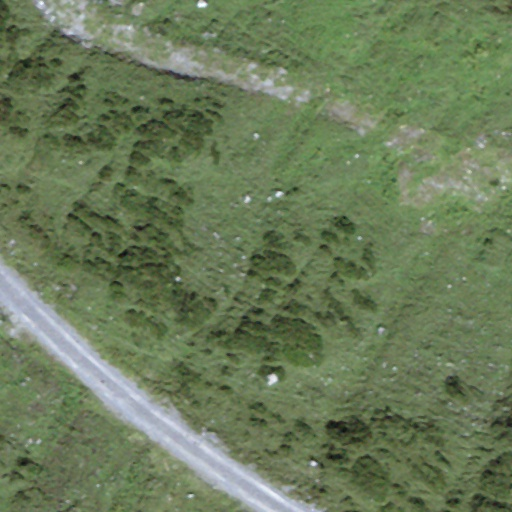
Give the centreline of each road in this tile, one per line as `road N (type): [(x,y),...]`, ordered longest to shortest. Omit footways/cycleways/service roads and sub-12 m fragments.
road 1 (track): [(63,0),(76,18),(146,46),(324,97),(456,162),(511,171)]
road 2 (track): [(283,511),(142,411),(0,279)]
